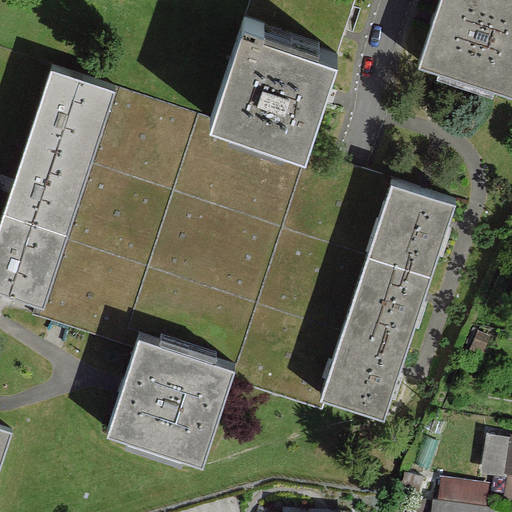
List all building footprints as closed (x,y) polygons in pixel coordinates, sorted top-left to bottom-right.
[(264,28),(338,52),(355,0),(250,0),(246,14),(267,21),(264,28)] [(511,0),(442,0),(421,64),(511,94),(511,0)] [(246,14),(211,116),(310,149),(342,53),(338,52),(264,28),(267,21),(246,14)] [(55,64),(0,230),(0,285),(39,298),(46,300),(117,84),(55,64)] [(211,116),(117,84),(46,300),(39,298),(35,313),(137,347),(142,332),(237,363),(232,377),(322,407),(326,395),(397,179),(352,164),(310,149),(211,116)] [(397,179),(326,395),(386,414),(457,198),(397,179)] [(137,347),(110,429),(205,460),(232,377),(237,363),(142,332),(137,347)] [(0,426),(0,478),(15,432),(0,426)] [(437,497),(485,504),(488,480),(440,473),(437,497)] [(433,497),(431,511),(489,511),(491,504),(485,504),(437,497),(433,497)]
